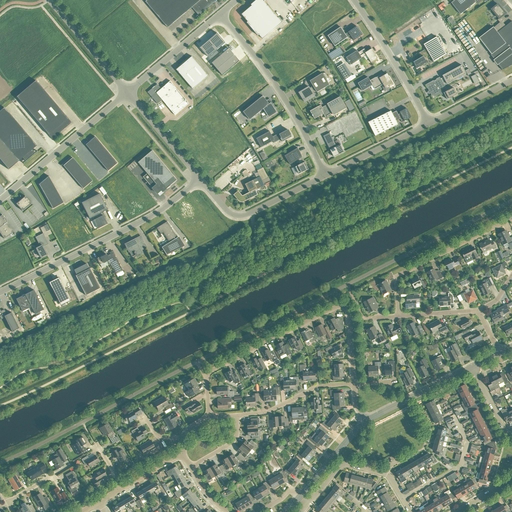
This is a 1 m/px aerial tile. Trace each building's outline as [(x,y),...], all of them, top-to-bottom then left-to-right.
[(192,8),(198,15),(214,2),(214,1),(215,0),(147,0),(146,2),(168,28),(192,8)] [(264,0),(257,0),(251,5),(252,6),(242,15),(248,22),(247,23),(258,36),(259,35),(263,39),(283,22),(279,17),(278,18),(264,2),(265,1),(264,0)] [(455,0),(451,3),(460,15),(476,2),(474,0),(480,0),(481,0),(480,0),(455,0)] [(498,4),(491,10),(499,19),(497,20),(500,23),(494,28),(493,27),(479,38),(491,54),(490,55),(494,60),(500,56),(503,60),(498,65),(502,70),(511,65),(511,21),(506,26),(502,21),(503,20),(501,18),(506,14),(498,4)] [(341,27),(328,36),(332,43),(333,43),(335,46),(350,36),(354,41),(363,35),(359,30),(357,27),(345,34),(341,27)] [(217,33),(200,48),(208,58),(225,43),(217,33)] [(415,64),(414,65),(417,69),(423,65),(423,66),(427,64),(426,63),(427,63),(425,59),(430,56),(434,62),(447,55),(437,37),(424,45),(428,52),(422,55),(423,57),(414,62),(415,64)] [(332,60),(342,53),(339,48),(329,55),(332,60)] [(229,49),(212,63),(222,76),(239,61),(229,49)] [(378,62),(376,59),(377,58),(376,56),(372,49),(366,52),(364,49),(358,53),(357,51),(346,58),(351,65),(362,58),(366,55),(371,63),(373,62),(373,63),(377,61),(378,62)] [(176,70),(177,70),(193,89),(208,76),(192,57),(187,61),(186,60),(180,65),(181,66),(176,70)] [(444,86),(466,74),(462,65),(443,76),(443,77),(441,79),(444,86)] [(309,87),(299,93),(305,103),(315,97),(312,93),(316,91),(317,93),(329,85),(322,73),(310,81),(313,87),(310,89),(309,87)] [(368,78),(358,83),(363,91),(373,86),(375,89),(383,84),(386,89),(393,85),(387,74),(382,77),(381,75),(376,78),(376,77),(370,81),(368,78)] [(480,82),(476,74),(472,76),(476,85),(480,82)] [(433,81),(426,85),(429,91),(428,91),(430,94),(430,93),(433,99),(437,97),(437,96),(440,95),(442,94),(443,96),(445,95),(447,100),(457,95),(453,88),(447,91),(444,86),(441,79),(440,77),(436,79),(436,80),(434,81),(433,81)] [(71,123),(35,81),(16,97),(52,139),(71,123)] [(189,104),(170,82),(171,82),(170,81),(166,85),(161,89),(157,84),(148,92),(158,104),(163,100),(166,105),(175,116),(176,115),(189,104)] [(263,96),(243,112),(250,120),(263,109),(267,115),(267,116),(268,116),(269,118),(277,113),(273,105),(270,99),(269,99),(270,100),(268,102),(263,96)] [(322,108),(321,105),(310,111),(312,115),(313,116),(315,119),(324,114),(326,118),(327,117),(328,118),(331,116),(331,115),(332,114),(333,115),(347,108),(340,97),(327,104),(328,105),(322,108)] [(350,99),(345,101),(350,110),(355,108),(350,99)] [(32,150),(36,146),(4,108),(0,110),(0,160),(8,170),(22,158),(25,161),(35,153),(32,150)] [(398,125),(396,121),(400,119),(402,122),(402,123),(404,121),(411,118),(406,109),(400,112),(400,114),(398,115),(396,111),(392,113),(391,111),(368,123),(375,136),(398,125)] [(270,132),(256,139),(261,148),(273,141),(274,143),(281,139),(282,142),(292,137),(288,130),(279,135),(278,134),(273,137),(270,132)] [(331,150),(330,150),(334,157),(344,152),(341,145),(336,147),(330,133),(323,136),(329,149),(330,148),(331,150)] [(117,163),(98,141),(95,137),(85,145),(86,146),(88,148),(88,149),(89,149),(90,150),(92,152),(92,153),(94,155),(96,158),(96,157),(98,160),(100,162),(100,163),(102,165),(104,167),(104,168),(104,167),(106,170),(107,171),(117,163)] [(300,159),(302,157),(298,148),(285,156),(290,165),(297,160),(300,165),(296,167),(299,174),(308,169),(305,162),(303,163),(300,159)] [(264,160),(268,157),(265,150),(260,153),(264,160)] [(153,188),(158,194),(158,193),(159,195),(167,188),(167,189),(168,188),(170,187),(170,186),(171,186),(171,185),(177,181),(177,180),(153,151),(138,163),(148,174),(147,174),(148,174),(157,185),(153,188)] [(69,160),(68,159),(62,165),(83,189),(92,181),(72,158),(69,160)] [(259,172),(264,170),(260,160),(255,162),(259,172)] [(39,185),(52,209),(63,203),(48,177),(49,176),(48,176),(38,185),(39,185)] [(260,177),(245,184),(250,193),(242,196),(238,192),(234,195),(239,200),(239,201),(240,201),(241,202),(242,202),(243,202),(244,201),(258,195),(255,190),(265,185),(260,177)] [(99,194),(81,203),(89,219),(92,217),(94,220),(93,220),(97,229),(107,224),(105,219),(104,220),(103,217),(104,217),(101,213),(107,210),(99,194)] [(16,204),(22,211),(31,203),(25,196),(16,204)] [(0,216),(0,233),(4,239),(13,232),(2,215),(0,216)] [(161,247),(166,255),(184,246),(178,237),(177,238),(167,222),(156,228),(160,234),(163,233),(169,243),(161,247)] [(511,237),(510,238),(506,231),(498,235),(503,244),(506,242),(510,250),(511,249),(511,237)] [(36,248),(40,257),(46,254),(43,247),(48,244),(43,233),(35,237),(40,246),(36,248)] [(135,241),(132,242),(130,243),(129,242),(124,244),(128,252),(133,250),(136,256),(142,253),(140,250),(146,247),(140,236),(134,239),(135,241)] [(493,250),(496,248),(492,241),(490,242),(488,239),(478,244),(480,248),(480,249),(481,249),(484,255),(487,254),(487,253),(487,251),(492,248),(493,250)] [(478,257),(475,251),(473,247),(470,248),(461,252),(463,255),(463,256),(464,258),(466,262),(473,259),(473,260),(478,257)] [(122,271),(117,260),(113,253),(110,254),(110,255),(107,257),(105,254),(96,259),(99,265),(106,261),(108,265),(110,264),(116,274),(122,271)] [(449,270),(454,267),(456,271),(461,268),(456,258),(452,260),(451,258),(443,262),(445,266),(447,266),(449,270)] [(492,269),(496,278),(505,274),(503,270),(508,267),(505,262),(502,263),(503,264),(492,269)] [(86,264),(74,270),(76,275),(75,276),(85,296),(100,288),(90,269),(90,268),(89,269),(86,264)] [(426,270),(431,281),(436,279),(437,280),(443,277),(439,271),(436,273),(433,267),(426,270)] [(413,284),(412,284),(414,289),(422,285),(423,288),(426,287),(423,281),(420,282),(417,276),(411,279),(413,284)] [(58,278),(49,283),(60,305),(69,301),(58,278)] [(480,288),(484,296),(490,292),(489,289),(488,289),(488,288),(488,286),(489,286),(492,285),(489,278),(482,281),(480,288)] [(378,284),(381,290),(382,291),(383,294),(391,291),(385,281),(378,284)] [(22,296),(16,299),(21,310),(27,307),(29,311),(32,309),(35,314),(43,310),(34,290),(30,292),(30,291),(28,292),(28,293),(25,295),(27,299),(24,301),(22,296)] [(460,295),(463,300),(466,299),(468,304),(477,299),(472,290),(464,295),(463,293),(460,295)] [(419,302),(419,300),(419,296),(418,296),(418,293),(414,293),(414,296),(408,296),(406,297),(407,300),(405,300),(406,308),(416,308),(419,307),(419,302)] [(440,302),(439,303),(439,305),(440,306),(450,305),(450,303),(453,302),(453,296),(452,296),(452,295),(450,293),(448,293),(448,297),(439,298),(440,302)] [(365,309),(367,309),(369,313),(378,308),(373,297),(364,302),(366,307),(365,309)] [(497,310),(498,310),(490,314),(494,323),(504,319),(502,316),(509,312),(506,305),(497,310)] [(0,310),(0,317),(1,319),(5,318),(12,332),(19,328),(11,313),(7,315),(4,310),(0,311),(0,310)] [(334,318),(328,321),(333,331),(336,329),(338,332),(344,329),(343,317),(340,317),(335,320),(334,318)] [(454,322),(455,325),(459,323),(463,329),(471,325),(472,324),(472,323),(472,322),(471,321),(471,320),(470,320),(469,320),(468,320),(467,319),(461,322),(460,319),(454,322)] [(429,326),(432,333),(439,329),(441,332),(447,329),(444,323),(441,325),(439,321),(429,326)] [(408,330),(407,330),(409,333),(410,332),(412,336),(418,333),(418,335),(423,332),(420,325),(416,327),(414,322),(406,326),(408,330)] [(315,328),(320,337),(326,334),(329,339),(332,337),(327,327),(324,328),(322,324),(315,328)] [(397,334),(401,331),(398,325),(393,328),(391,324),(385,328),(390,338),(397,334)] [(376,339),(378,343),(384,340),(381,334),(378,335),(374,326),(366,330),(372,341),(376,339)] [(301,333),(306,342),(309,340),(310,343),(315,340),(317,339),(314,333),(311,335),(309,331),(307,331),(307,330),(301,333)] [(463,336),(466,341),(470,338),(473,343),(482,339),(479,332),(472,335),(470,332),(463,336)] [(299,340),(297,341),(295,337),(289,340),(293,349),(296,347),(298,351),(304,348),(299,340)] [(275,346),(277,350),(279,354),(280,356),(286,354),(287,356),(292,353),(287,344),(284,346),(283,342),(275,346)] [(454,344),(449,347),(451,351),(445,354),(448,359),(450,358),(453,362),(459,359),(455,352),(458,351),(456,348),(458,347),(457,344),(455,345),(454,344)] [(342,349),(340,350),(338,346),(333,348),(331,346),(325,349),(327,353),(331,351),(334,358),(338,356),(339,358),(343,357),(342,349)] [(267,361),(271,359),(273,363),(274,362),(276,365),(280,363),(278,359),(278,360),(273,351),(270,353),(268,350),(262,353),(265,358),(267,361)] [(432,361),(436,370),(444,367),(442,364),(442,363),(445,361),(441,355),(435,358),(434,359),(435,360),(432,361)] [(251,361),(255,369),(259,367),(261,370),(266,367),(261,358),(257,360),(256,358),(251,361)] [(426,369),(428,367),(424,359),(419,361),(422,366),(417,369),(422,378),(428,374),(426,369)] [(334,365),(334,371),(344,370),(343,364),(337,364),(337,361),(331,362),(332,365),(334,365)] [(392,372),(391,367),(394,367),(394,361),(389,361),(389,365),(384,365),(385,375),(392,375),(392,372)] [(375,367),(368,367),(369,376),(379,376),(378,362),(375,362),(375,367)] [(238,368),(242,377),(248,374),(250,376),(252,375),(254,374),(251,369),(248,370),(245,364),(238,368)] [(310,381),(309,369),(305,369),(305,365),(299,365),(300,375),(303,375),(304,381),(310,381)] [(309,369),(310,381),(316,380),(315,374),(318,374),(317,366),(312,367),(312,371),(309,371),(309,369)] [(401,375),(406,386),(413,382),(411,377),(414,376),(413,374),(410,368),(404,371),(405,373),(401,375)] [(344,370),(334,371),(335,375),(332,375),(333,381),(339,380),(338,377),(344,377),(344,370)] [(225,374),(230,382),(234,380),(235,384),(240,381),(236,373),(233,374),(231,371),(225,374)] [(499,373),(494,376),(500,387),(505,385),(508,383),(505,376),(501,377),(499,373)] [(500,387),(494,376),(489,378),(490,380),(486,382),(491,392),(500,387)] [(296,380),(290,380),(290,391),(296,390),(296,383),(299,383),(298,377),(295,377),(296,380)] [(196,386),(198,385),(194,378),(184,384),(188,391),(185,392),(188,397),(199,391),(196,386)] [(290,391),(290,380),(283,381),(283,378),(280,378),(281,384),(284,384),(284,391),(290,391)] [(457,388),(460,393),(467,389),(465,385),(457,388)] [(217,388),(217,395),(228,394),(228,397),(234,397),(233,391),(229,392),(229,387),(217,388)] [(270,401),(270,391),(264,391),(263,387),(260,388),(261,396),(264,396),(264,401),(270,401)] [(273,391),(270,391),(270,401),(277,400),(276,395),(279,395),(279,387),(278,387),(275,388),(273,388),(273,391)] [(460,393),(462,398),(470,394),(467,389),(460,393)] [(334,396),(335,400),(344,399),(344,393),(338,393),(338,390),(330,390),(330,396),(334,396)] [(250,406),(250,407),(256,407),(256,401),(259,401),(258,394),(252,394),(252,398),(246,399),(246,406),(250,406)] [(462,404),(472,399),(470,394),(462,398),(463,401),(461,402),(462,404)] [(166,410),(172,407),(170,403),(168,404),(163,397),(154,403),(158,410),(159,410),(159,411),(162,409),(162,408),(164,407),(166,410)] [(222,402),(218,403),(218,409),(230,408),(230,405),(232,405),(231,398),(222,399),(222,402)] [(311,409),(316,409),(316,413),(322,413),(321,405),(318,406),(318,398),(310,398),(311,409)] [(344,399),(335,400),(335,404),(332,404),(332,410),(334,410),(339,410),(339,406),(345,406),(344,399)] [(472,399),(462,404),(464,409),(466,412),(467,411),(473,408),(471,406),(475,404),(472,399)] [(426,404),(428,409),(436,405),(433,400),(426,404)] [(183,407),(186,412),(191,409),(193,413),(202,408),(198,402),(194,404),(193,402),(183,407)] [(428,409),(430,414),(438,410),(436,405),(428,409)] [(141,414),(137,407),(127,413),(123,416),(126,420),(128,419),(130,422),(137,418),(136,417),(141,414)] [(303,407),(298,408),(298,420),(304,419),(304,420),(308,420),(307,413),(307,408),(303,408),(303,407)] [(298,420),(298,408),(292,408),(292,414),(289,414),(290,422),(293,422),(293,420),(298,420)] [(470,413),(472,418),(480,414),(477,409),(474,411),(473,408),(467,411),(469,414),(470,413)] [(511,421),(511,411),(508,412),(507,409),(504,410),(504,409),(500,411),(504,418),(506,423),(510,421),(510,422),(511,421)] [(430,414),(433,419),(441,415),(438,410),(430,414)] [(333,417),(331,420),(338,426),(342,422),(338,418),(340,415),(335,411),(331,416),(333,417)] [(174,421),(178,419),(175,412),(170,415),(171,415),(164,420),(170,430),(177,426),(174,421)] [(441,415),(433,419),(435,424),(443,420),(442,417),(444,416),(443,414),(441,415)] [(472,418),(475,423),(482,419),(480,414),(472,418)] [(284,416),(278,417),(279,427),(279,426),(285,426),(285,429),(288,429),(288,422),(288,419),(285,419),(284,416)] [(279,427),(278,417),(272,417),(272,420),(269,420),(270,431),(273,430),(273,428),(279,427)] [(248,422),(248,429),(257,428),(257,424),(259,424),(259,418),(251,419),(251,422),(248,422)] [(475,423),(477,428),(485,424),(482,419),(475,423)] [(338,426),(331,420),(329,422),(325,420),(322,424),(328,429),(330,427),(334,431),(338,426)] [(112,432),(112,431),(107,423),(99,428),(101,432),(101,431),(104,436),(107,435),(108,436),(110,436),(114,434),(112,432)] [(479,433),(487,429),(485,424),(477,428),(475,429),(477,434),(479,433)] [(321,433),(318,435),(325,441),(329,437),(325,433),(327,431),(321,426),(319,428),(320,429),(318,431),(321,433)] [(140,430),(139,431),(137,428),(131,431),(133,434),(138,441),(144,437),(143,434),(146,432),(144,427),(140,430)] [(449,435),(446,434),(447,429),(440,427),(439,429),(438,429),(437,434),(448,437),(449,437),(449,435)] [(257,428),(248,429),(249,436),(252,436),(252,439),(260,438),(260,432),(258,433),(257,428)] [(480,439),(482,438),(490,434),(487,429),(479,433),(481,435),(478,437),(480,439)] [(486,445),(491,442),(490,440),(492,439),(490,434),(482,438),(484,442),(483,443),(484,446),(486,445)] [(325,441),(318,435),(316,438),(313,435),(311,437),(310,436),(308,439),(315,444),(317,442),(321,446),(325,441)] [(110,440),(113,444),(120,440),(117,436),(110,440)] [(72,446),(77,455),(85,450),(82,445),(86,443),(82,437),(74,441),(76,443),(72,446)] [(139,447),(143,454),(150,450),(152,453),(159,449),(156,443),(153,445),(151,441),(139,447)] [(246,441),(242,446),(249,452),(252,449),(253,450),(257,446),(251,441),(249,443),(246,441)] [(487,447),(485,453),(494,455),(495,449),(496,447),(495,444),(493,441),(491,442),(486,445),(487,447)] [(307,448),(305,451),(312,457),(316,452),(311,448),(313,446),(309,442),(305,446),(307,448)] [(442,447),(434,445),(432,450),(436,451),(435,454),(442,456),(443,452),(441,451),(442,447)] [(240,454),(238,456),(243,462),(248,457),(246,455),(249,452),(242,446),(237,451),(240,454)] [(56,452),(57,454),(53,456),(55,458),(51,461),(56,469),(63,465),(62,463),(66,460),(60,449),(56,452)] [(114,458),(117,457),(120,462),(127,458),(122,449),(119,451),(117,449),(111,452),(114,458)] [(312,457),(305,451),(303,453),(301,451),(297,456),(302,459),(304,457),(308,461),(312,457)] [(429,453),(424,456),(428,464),(433,461),(434,464),(437,462),(433,455),(430,456),(429,453)] [(234,454),(228,458),(232,466),(236,464),(237,466),(243,462),(238,456),(235,457),(234,454)] [(88,464),(90,467),(98,462),(95,456),(88,459),(87,456),(81,460),(85,465),(88,464)] [(294,463),(292,466),(299,472),(303,467),(305,465),(301,461),(295,456),(293,458),(294,460),(293,462),(294,463)] [(424,456),(419,459),(425,469),(427,468),(426,465),(428,464),(424,456)] [(223,464),(221,466),(225,473),(230,470),(229,468),(232,466),(228,458),(222,462),(223,464)] [(419,459),(415,462),(419,469),(424,467),(425,469),(419,459)] [(40,471),(45,468),(42,462),(34,467),(34,469),(27,473),(31,480),(42,474),(40,471)] [(415,462),(410,464),(414,472),(419,469),(415,462)] [(482,465),(481,468),(490,470),(491,465),(483,463),(479,462),(478,464),(482,465)] [(410,464),(405,467),(410,475),(412,473),(414,477),(417,476),(414,472),(410,464)] [(216,465),(210,468),(215,476),(219,474),(220,476),(225,473),(221,466),(218,467),(216,465)] [(170,476),(172,474),(178,471),(176,466),(167,471),(170,476)] [(299,472),(292,466),(290,468),(288,467),(284,471),(289,475),(291,473),(296,476),(299,472)] [(405,467),(401,470),(405,477),(410,475),(405,467)] [(215,476),(210,468),(204,472),(206,475),(203,476),(208,483),(213,480),(211,478),(215,476)] [(103,469),(93,475),(96,480),(92,482),(95,486),(102,482),(100,479),(106,476),(104,473),(105,473),(103,469)] [(15,475),(8,480),(14,490),(22,486),(17,478),(20,476),(16,470),(13,472),(15,475)] [(279,475),(275,477),(280,485),(286,482),(284,479),(287,477),(283,470),(277,473),(279,475)] [(407,480),(405,477),(401,470),(396,473),(400,480),(402,483),(407,480)] [(75,487),(80,485),(75,477),(76,477),(73,471),(65,476),(69,482),(67,483),(69,486),(67,487),(72,496),(72,494),(77,491),(75,487)] [(172,474),(175,479),(182,475),(180,472),(179,472),(178,471),(172,474)] [(344,482),(349,484),(352,475),(352,474),(346,473),(344,482)] [(488,476),(480,473),(479,479),(478,482),(484,484),(485,480),(487,481),(488,476)] [(175,479),(178,484),(184,481),(183,479),(184,478),(182,475),(175,479)] [(265,480),(266,482),(270,487),(272,486),(274,489),(280,485),(275,477),(271,479),(270,477),(265,480)] [(367,479),(365,488),(371,489),(373,480),(367,478),(367,479)] [(472,480),(467,483),(472,491),(477,488),(476,486),(478,485),(474,478),(472,479),(472,480)] [(180,489),(187,485),(184,481),(178,484),(176,485),(176,486),(174,487),(176,491),(174,493),(176,496),(182,491),(180,489)] [(155,482),(150,485),(154,491),(156,495),(161,493),(162,494),(165,493),(161,486),(158,488),(155,482)] [(262,487),(259,489),(263,497),(269,493),(268,490),(270,489),(270,487),(266,482),(261,485),(262,487)] [(463,482),(461,483),(467,494),(472,491),(467,483),(465,485),(463,482)] [(456,486),(458,489),(462,496),(467,494),(461,483),(456,486)] [(148,485),(145,487),(149,494),(154,491),(150,485),(149,486),(148,485)] [(332,490),(333,490),(340,495),(343,491),(336,485),(332,490)] [(142,490),(141,491),(146,499),(151,498),(149,494),(145,487),(142,489),(142,490)] [(376,492),(379,497),(387,493),(388,492),(385,487),(376,492)] [(50,492),(56,501),(60,499),(63,502),(68,500),(63,492),(60,494),(57,488),(50,492)] [(249,492),(250,493),(253,499),(256,497),(257,500),(263,497),(259,489),(255,491),(254,489),(249,492)] [(458,489),(451,493),(454,498),(456,497),(458,499),(462,496),(458,489)] [(187,498),(192,494),(189,490),(183,494),(182,491),(176,496),(178,498),(179,498),(182,501),(184,499),(185,500),(187,498)] [(333,490),(329,494),(336,500),(340,495),(333,490)] [(446,496),(443,497),(448,505),(452,502),(451,500),(454,498),(451,493),(449,490),(444,493),(446,496)] [(146,499),(141,491),(136,493),(139,499),(137,501),(141,507),(143,505),(142,504),(141,502),(146,499)] [(43,506),(45,510),(52,506),(47,497),(44,499),(40,493),(33,497),(40,508),(43,506)] [(246,498),(242,500),(247,508),(253,505),(251,502),(254,500),(253,499),(250,493),(244,496),(246,498)] [(379,497),(382,502),(390,497),(387,493),(379,497)] [(187,498),(190,502),(197,497),(194,494),(193,495),(192,494),(187,498)] [(329,494),(326,498),(333,504),(336,500),(329,494)] [(432,500),(434,503),(438,510),(443,508),(437,497),(436,495),(434,497),(435,498),(432,500)] [(131,496),(126,499),(130,505),(131,507),(136,505),(138,508),(141,507),(137,501),(134,502),(131,496)] [(439,496),(437,497),(443,508),(448,505),(443,497),(441,499),(439,496)] [(199,503),(198,501),(199,500),(197,497),(190,502),(192,505),(191,506),(191,508),(192,509),(194,507),(199,503)] [(382,502),(385,506),(392,502),(390,497),(382,502)] [(426,504),(423,506),(426,511),(433,511),(429,505),(424,497),(422,499),(425,504),(426,504)] [(326,498),(322,502),(329,508),(333,504),(326,498)] [(124,499),(121,501),(125,508),(128,506),(129,509),(132,508),(131,507),(130,505),(126,499),(125,500),(124,499)] [(247,508),(242,500),(238,502),(237,500),(232,503),(236,510),(239,509),(241,511),(247,508)] [(118,504),(116,505),(120,511),(125,508),(121,501),(117,503),(118,504)] [(392,502),(385,506),(388,511),(396,507),(393,501),(392,502)] [(35,511),(31,504),(28,506),(27,504),(26,505),(24,502),(21,504),(21,505),(22,506),(21,506),(22,507),(20,508),(21,509),(22,511),(35,511)] [(322,502),(319,506),(326,511),(329,508),(322,502)] [(188,511),(198,511),(197,511),(203,507),(199,503),(194,507),(192,509),(188,511)] [(434,503),(429,505),(433,511),(435,511),(438,510),(434,503)]
